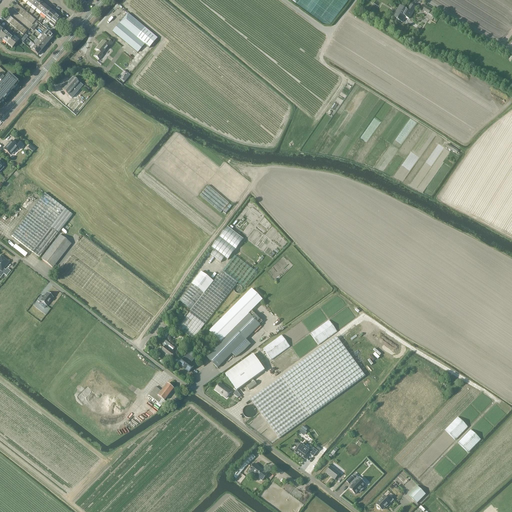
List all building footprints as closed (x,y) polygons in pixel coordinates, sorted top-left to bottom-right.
[(36,0),(32,6),(36,10),(42,3),(38,0),(36,0)] [(290,0),(296,4),(322,23),(330,24),(348,0),(290,0)] [(41,13),(46,7),(42,3),(36,10),(41,13)] [(393,17),(403,23),(406,18),(409,19),(416,8),(410,4),(407,9),(400,5),(393,17)] [(420,9),(428,14),(431,10),(423,5),(420,9)] [(41,13),(46,17),(51,10),(46,7),(41,13)] [(50,21),(56,14),(51,10),(46,17),(50,21)] [(50,21),(49,23),(54,27),(55,25),(60,18),(56,14),(50,21)] [(112,32),(138,53),(144,45),(149,49),(157,38),(145,28),(127,14),(112,32)] [(0,38),(3,41),(8,34),(4,30),(0,34),(0,38)] [(43,36),(49,41),(53,37),(47,31),(43,36)] [(8,44),(13,38),(8,34),(3,41),(8,44)] [(13,38),(8,44),(12,48),(19,40),(15,36),(13,38)] [(49,41),(43,36),(39,40),(46,46),(49,41)] [(98,51),(97,53),(94,56),(99,60),(104,55),(103,54),(108,48),(109,48),(113,44),(108,39),(105,43),(103,41),(96,49),(98,51)] [(35,45),(42,51),(46,46),(39,40),(35,45)] [(35,45),(31,50),(38,55),(42,51),(35,45)] [(8,75),(3,80),(2,79),(0,81),(0,102),(17,83),(8,75)] [(62,90),(69,96),(80,84),(72,77),(62,90)] [(18,141),(15,144),(11,141),(4,150),(11,156),(18,148),(20,150),(24,146),(18,141)] [(446,147),(456,154),(458,151),(448,144),(446,147)] [(208,186),(200,196),(220,213),(229,203),(208,186)] [(72,215),(52,199),(44,194),(39,200),(29,213),(11,236),(19,242),(39,258),(72,215)] [(228,260),(243,240),(227,227),(212,248),(215,250),(211,255),(221,263),(225,257),(228,260)] [(53,268),(71,244),(59,235),(41,259),(53,268)] [(150,318),(70,256),(58,272),(138,333),(150,318)] [(235,256),(223,271),(222,271),(214,282),(201,272),(192,284),(179,301),(191,311),(178,327),(193,339),(237,282),(245,288),(257,273),(235,256)] [(1,258),(0,257),(0,278),(3,274),(6,276),(10,271),(7,269),(5,270),(3,269),(8,262),(1,257),(1,258)] [(252,289),(209,332),(221,343),(235,329),(249,314),(248,314),(262,300),(252,289)] [(40,303),(39,304),(44,308),(46,306),(53,297),(47,293),(43,298),(40,297),(37,301),(40,303)] [(221,343),(206,357),(217,368),(231,354),(235,358),(240,355),(243,352),(251,344),(246,340),(260,326),(249,314),(235,329),(221,343)] [(279,439),(310,416),(365,376),(337,337),(282,377),(251,400),(279,439)] [(165,347),(161,353),(171,360),(176,354),(172,351),(174,348),(170,345),(167,342),(166,341),(165,342),(163,345),(165,347)] [(180,359),(182,361),(179,365),(189,373),(194,366),(190,363),(190,362),(193,358),(194,359),(185,352),(180,359)] [(236,390),(237,391),(265,370),(253,355),(225,375),(236,390)] [(448,392),(458,381),(450,374),(441,385),(442,386),(448,392)] [(249,390),(257,385),(254,381),(246,387),(249,390)] [(161,391),(155,387),(148,396),(162,407),(166,402),(164,401),(173,389),(167,384),(161,391)] [(227,398),(231,392),(220,384),(215,390),(227,398)] [(301,444),(295,452),(305,459),(309,454),(313,457),(317,451),(313,448),(311,451),(301,444)] [(240,466),(232,476),(236,479),(244,469),(255,457),(251,454),(240,465),(240,466)] [(254,464),(248,472),(251,475),(252,474),(262,481),(268,474),(254,464)] [(334,480),(340,473),(331,466),(325,473),(334,480)] [(352,476),(346,482),(349,485),(350,484),(351,486),(349,489),(355,495),(358,491),(360,493),(363,489),(362,488),(365,484),(359,478),(359,479),(354,474),(352,477),(352,476)] [(408,495),(417,504),(426,495),(417,486),(408,495)] [(385,497),(376,505),(378,506),(377,507),(377,508),(379,509),(380,509),(382,510),(385,507),(386,508),(393,500),(390,497),(388,500),(385,497)]
